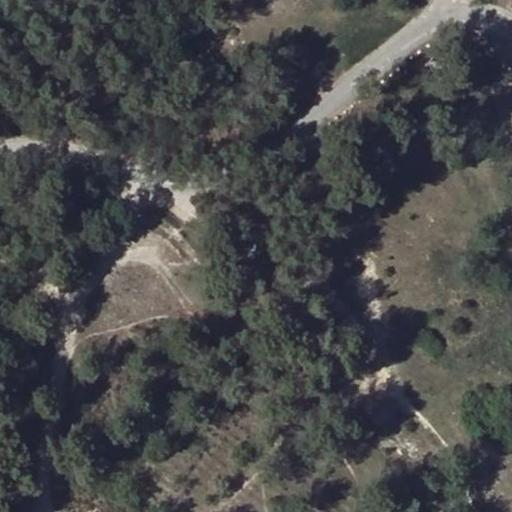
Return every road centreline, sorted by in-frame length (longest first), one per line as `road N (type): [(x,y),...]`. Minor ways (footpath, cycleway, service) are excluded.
road 1 (tertiary): [(0,142),(189,180),(229,170),(281,146),(440,10)]
road 2 (track): [(76,153),(67,320),(35,511)]
